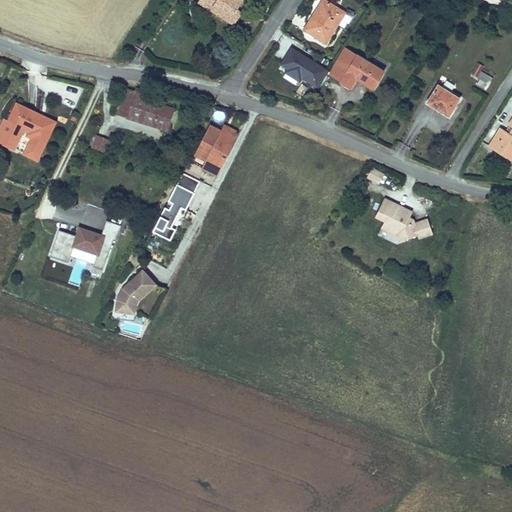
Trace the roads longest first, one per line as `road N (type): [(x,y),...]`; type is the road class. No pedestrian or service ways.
road 1 (tertiary): [(227,94),(461,189),(511,199)]
road 2 (tertiary): [(0,42),(115,75),(227,94)]
